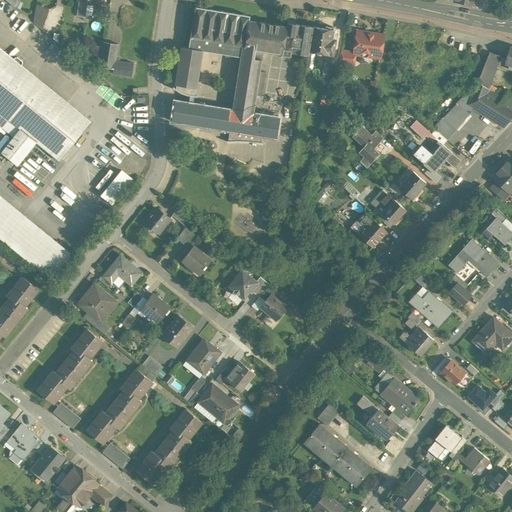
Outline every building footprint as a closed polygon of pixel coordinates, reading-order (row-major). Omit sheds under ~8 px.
[(81,4),(78,3),(76,18),(86,20),(89,5),(81,4)] [(49,10),(36,5),(33,23),(42,30),(49,10)] [(249,16),(194,7),(188,49),(202,52),(240,58),(242,47),(244,48),(248,21),(249,16)] [(267,24),(258,22),(258,23),(248,21),(244,48),(242,47),(240,58),(231,111),(253,115),(256,94),(262,95),(265,73),(259,72),(263,51),(282,54),(282,55),(290,56),(290,53),(308,56),(308,52),(312,27),(287,23),(286,27),(267,24)] [(325,29),(312,27),(308,52),(332,56),(335,41),(331,40),(333,28),(325,27),(325,29)] [(384,36),(357,32),(356,41),(354,42),(353,45),(355,47),(353,54),(354,54),(361,56),(362,58),(366,58),(368,57),(379,58),(380,50),(381,50),(384,36)] [(61,34),(48,34),(59,44),(61,34)] [(117,45),(102,42),(102,48),(99,60),(98,68),(105,69),(105,70),(107,70),(107,69),(112,70),(112,75),(131,78),(133,64),(119,62),(119,59),(115,59),(117,45)] [(99,60),(102,48),(94,46),(91,59),(99,60)] [(202,52),(188,49),(181,48),(175,86),(176,86),(175,90),(174,88),(173,89),(176,92),(179,93),(181,94),(184,95),(189,96),(188,104),(192,105),(193,97),(195,97),(195,96),(193,96),(195,89),(202,52)] [(67,104),(0,50),(0,127),(13,138),(20,131),(35,143),(67,104)] [(353,54),(341,52),(337,65),(352,67),(354,54),(353,54)] [(506,59),(489,53),(477,83),(487,89),(497,61),(505,64),(506,60),(506,59)] [(338,66),(327,63),(323,77),(334,80),(338,66)] [(487,89),(477,83),(473,92),(469,105),(475,108),(474,109),(504,127),(511,117),(511,105),(489,91),(487,89)] [(507,93),(493,84),(489,91),(511,105),(511,98),(506,95),(507,93)] [(470,90),(442,119),(433,129),(436,132),(447,141),(474,109),(475,108),(469,105),(473,92),(470,90)] [(188,104),(174,102),(171,122),(229,132),(262,137),(276,139),(279,119),(253,115),(231,111),(192,105),(188,104)] [(67,104),(35,143),(58,162),(84,131),(82,117),(67,104)] [(371,136),(361,127),(351,138),(363,148),(358,154),(363,158),(371,165),(379,155),(374,150),(380,143),(371,136)] [(13,138),(1,154),(16,166),(35,143),(20,131),(13,138)] [(384,139),(375,131),(371,136),(380,143),(384,139)] [(262,137),(229,132),(228,142),(226,142),(226,143),(231,142),(236,142),(241,142),(244,143),(249,142),(255,143),(262,145),(262,144),(260,144),(262,137)] [(447,141),(436,132),(432,137),(436,141),(439,143),(443,146),(447,141)] [(429,154),(421,147),(414,155),(422,162),(421,164),(434,175),(446,161),(454,169),(461,161),(443,146),(439,143),(436,141),(435,142),(438,144),(429,154)] [(371,165),(363,158),(359,162),(367,169),(371,165)] [(511,159),(510,158),(501,168),(511,178),(511,159)] [(511,191),(511,178),(501,168),(492,178),(496,182),(509,194),(511,191)] [(121,171),(100,196),(112,206),(132,181),(121,171)] [(413,172),(399,189),(414,202),(423,191),(421,190),(426,184),(413,172)] [(509,194),(496,182),(490,189),(503,202),(509,194)] [(480,185),(475,190),(480,194),(485,189),(480,185)] [(383,190),(371,204),(376,209),(380,212),(382,214),(386,209),(380,203),(388,195),(383,190)] [(406,211),(388,195),(380,203),(386,209),(382,214),(394,224),(396,225),(402,219),(400,217),(406,211)] [(71,255),(0,197),(0,239),(50,280),(71,255)] [(170,219),(156,208),(144,222),(158,233),(170,219)] [(190,221),(177,209),(172,216),(185,227),(190,221)] [(495,218),(503,225),(506,221),(494,210),(489,215),(494,220),(495,218)] [(382,214),(380,212),(375,216),(390,229),(392,226),(394,224),(382,214)] [(373,221),(365,214),(358,222),(366,228),(359,236),(373,248),(387,232),(373,220),(373,221)] [(511,232),(503,225),(495,218),(494,220),(486,229),(504,245),(511,235),(511,232)] [(185,228),(176,239),(185,246),(194,235),(185,228)] [(471,240),(448,265),(457,273),(470,258),(482,268),(480,271),(486,276),(498,263),(471,240)] [(210,261),(193,247),(182,260),(199,274),(203,269),(204,269),(210,261)] [(104,275),(103,276),(111,283),(118,275),(131,285),(141,273),(134,267),(135,266),(131,263),(129,265),(119,257),(104,275)] [(256,282),(242,270),(228,288),(232,292),(233,293),(236,295),(236,296),(237,296),(242,300),(250,290),(256,282)] [(111,283),(103,276),(104,275),(103,274),(98,279),(108,287),(111,283)] [(467,286),(455,275),(452,279),(459,285),(464,289),(467,286)] [(420,276),(415,281),(424,289),(429,283),(420,276)] [(22,277),(7,296),(9,298),(6,302),(8,304),(0,314),(0,336),(2,333),(5,336),(27,309),(24,306),(38,289),(22,277)] [(259,277),(256,282),(250,290),(252,292),(253,293),(258,297),(268,284),(259,277)] [(117,302),(95,285),(85,298),(83,297),(77,304),(88,312),(101,323),(117,302)] [(464,289),(459,285),(450,295),(461,305),(470,295),(464,289)] [(135,292),(127,303),(133,308),(142,297),(135,292)] [(422,300),(416,294),(409,302),(435,326),(449,310),(441,303),(440,303),(428,292),(422,300)] [(133,308),(129,313),(134,317),(140,308),(158,322),(169,308),(152,294),(146,301),(142,297),(133,308)] [(270,294),(259,308),(275,321),(286,307),(270,294)] [(101,323),(88,312),(83,317),(97,328),(101,323)] [(129,313),(121,323),(127,328),(135,318),(134,317),(129,313)] [(413,334),(418,328),(416,326),(420,321),(411,313),(406,318),(407,320),(403,325),(413,334)] [(178,315),(162,336),(176,347),(192,327),(178,315)] [(511,337),(511,335),(492,318),(472,341),(486,353),(495,344),(501,349),(511,337)] [(425,334),(418,328),(413,334),(411,336),(410,338),(412,340),(407,345),(419,355),(433,340),(426,334),(425,334)] [(56,373),(53,371),(37,391),(53,403),(66,386),(70,388),(92,361),(89,359),(103,342),(87,329),(71,349),(74,351),(70,355),(73,357),(61,370),(59,369),(56,373)] [(410,338),(411,336),(405,330),(398,338),(407,345),(412,340),(410,338)] [(202,340),(188,358),(198,366),(196,369),(203,374),(221,352),(213,346),(212,348),(202,340)] [(377,359),(368,353),(365,358),(374,364),(377,359)] [(163,367),(149,356),(142,365),(156,376),(163,367)] [(382,362),(377,359),(374,364),(372,367),(376,371),(378,367),(382,362)] [(449,361),(447,360),(444,364),(446,366),(439,373),(454,385),(464,373),(450,360),(449,361)] [(231,371),(225,379),(239,390),(252,373),(238,361),(231,371)] [(393,370),(382,362),(378,367),(389,375),(393,370)] [(470,363),(466,368),(475,376),(479,371),(470,363)] [(225,367),(216,379),(222,384),(225,379),(231,371),(225,367)] [(389,375),(378,367),(376,371),(380,373),(378,376),(382,379),(383,379),(389,384),(393,378),(389,375)] [(105,413),(103,411),(87,431),(102,443),(116,426),(119,428),(141,401),(138,399),(152,382),(137,369),(121,389),(123,390),(120,395),(122,397),(111,410),(108,408),(105,413)] [(198,378),(190,388),(195,392),(196,392),(204,382),(198,378)] [(405,388),(393,378),(389,384),(380,394),(388,400),(396,407),(396,408),(405,415),(413,405),(414,406),(416,403),(418,399),(412,394),(413,393),(406,388),(405,388)] [(382,379),(377,386),(376,386),(374,388),(380,394),(389,384),(383,379),(382,379)] [(201,396),(197,401),(198,402),(223,422),(237,404),(212,383),(201,396)] [(467,397),(482,410),(489,403),(495,395),(488,389),(485,392),(477,385),(467,397)] [(495,395),(489,403),(493,407),(499,400),(504,395),(500,391),(495,395)] [(195,392),(188,402),(194,407),(198,402),(197,401),(201,396),(196,392),(195,392)] [(493,407),(492,409),(496,412),(504,404),(499,400),(493,407)] [(80,419),(61,403),(53,412),(73,428),(80,419)] [(329,403),(317,418),(326,426),(339,411),(329,403)] [(0,405),(0,430),(4,426),(1,423),(9,413),(0,405)] [(396,407),(391,412),(401,420),(405,415),(396,408),(396,407)] [(152,451),(136,471),(152,483),(166,466),(168,468),(191,441),(187,439),(201,421),(186,409),(170,429),(173,431),(169,435),(171,437),(160,451),(158,449),(154,453),(152,451)] [(387,418),(377,410),(367,423),(386,439),(397,426),(396,426),(387,418)] [(401,420),(391,412),(387,418),(396,426),(401,420)] [(507,424),(497,417),(494,421),(503,429),(507,424)] [(31,431),(21,423),(7,442),(16,449),(13,453),(23,460),(33,447),(37,442),(28,435),(31,431)] [(371,467),(319,423),(303,442),(355,486),(371,467)] [(445,425),(434,439),(445,448),(450,451),(461,438),(460,437),(445,425)] [(4,426),(0,430),(0,439),(9,429),(4,426)] [(461,438),(450,451),(455,455),(457,453),(467,440),(461,436),(460,437),(461,438)] [(37,442),(33,447),(38,451),(45,442),(40,438),(37,442)] [(435,440),(427,450),(437,458),(445,448),(435,440)] [(38,451),(37,451),(42,455),(48,448),(49,448),(50,446),(45,442),(38,451)] [(130,459),(110,443),(103,452),(122,468),(130,459)] [(42,455),(30,470),(38,477),(40,475),(47,481),(65,458),(57,452),(56,454),(49,448),(48,448),(42,455)] [(488,460),(474,448),(464,459),(468,462),(465,465),(477,474),(488,460)] [(455,455),(447,465),(452,469),(462,457),(457,453),(455,455)] [(70,462),(62,472),(66,475),(74,466),(70,462)] [(66,475),(56,488),(66,495),(56,508),(60,511),(66,511),(74,502),(86,511),(91,511),(96,506),(87,498),(90,495),(98,485),(74,466),(66,475)] [(511,476),(502,468),(494,478),(488,486),(500,496),(511,481),(511,476)] [(415,471),(411,477),(413,478),(421,484),(425,479),(415,471)] [(489,474),(481,483),(487,488),(488,486),(494,478),(489,474)] [(413,478),(405,488),(403,487),(397,495),(399,496),(394,502),(406,511),(415,501),(416,502),(427,489),(421,484),(413,478)] [(112,496),(98,485),(90,495),(104,506),(112,496)] [(340,511),(344,508),(319,487),(312,495),(309,493),(303,501),(315,511),(340,511)] [(137,511),(126,502),(119,511),(120,511),(137,511)] [(446,511),(435,503),(427,511),(446,511)]
